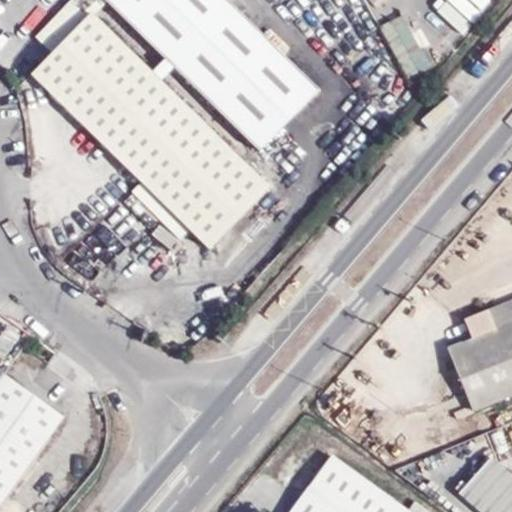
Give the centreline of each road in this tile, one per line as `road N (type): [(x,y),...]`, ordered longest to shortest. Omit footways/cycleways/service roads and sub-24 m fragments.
road 1 (secondary): [(511,68),(131,511)]
road 2 (secondary): [(182,511),(511,124)]
